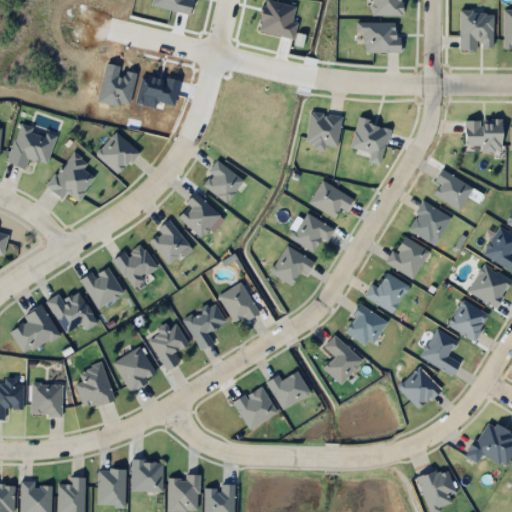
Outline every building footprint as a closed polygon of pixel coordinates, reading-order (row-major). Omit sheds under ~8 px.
[(402,0),(371,0),(371,15),(402,15),(402,0)] [(511,9),(502,9),(502,49),(511,49),(511,9)] [(336,149),(340,116),(308,112),(304,145),(336,149)] [(458,209),(471,188),(441,169),(433,181),(437,184),(431,193),(458,209)] [(339,210),(343,212),(352,199),(321,180),(307,203),(334,219),(339,210)] [(405,227),(432,245),(449,218),(422,201),(405,227)] [(326,242),(333,228),(303,212),(290,238),(313,251),(320,238),(326,242)] [(511,270),(511,255),(509,254),(511,247),(511,233),(495,227),(482,256),(511,270)] [(411,278),(428,252),(401,235),(384,261),(411,278)] [(305,274),(313,262),(286,244),(268,271),(290,285),(299,271),(305,274)] [(509,279),(481,265),(466,293),(495,307),(509,279)] [(407,285),(384,272),(376,287),(370,284),(363,296),(391,313),(407,285)] [(258,313),(239,282),(216,295),(232,322),(241,316),(245,321),(258,313)] [(488,318),(463,299),(446,322),(471,341),(488,318)] [(342,329),(367,348),(386,323),(360,304),(342,329)] [(454,340),(433,329),(419,358),(452,375),(458,362),(446,356),(454,340)] [(322,368),(339,384),(361,361),(333,335),(322,346),(333,357),(322,368)] [(439,390),(418,366),(396,386),(417,410),(439,390)] [(481,454),(506,467),(511,455),(511,434),(486,421),(476,441),(472,438),(463,456),(476,462),(481,454)]
